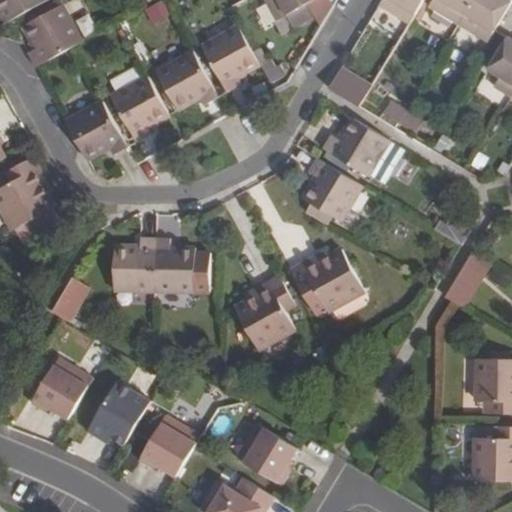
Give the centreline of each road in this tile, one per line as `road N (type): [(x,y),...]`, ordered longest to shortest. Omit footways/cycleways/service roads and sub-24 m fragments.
road 1 (residential): [(362,0),(267,157),(188,196),(98,196),(73,177),(12,68),(0,64)]
road 2 (residential): [(113,511),(89,493),(0,458)]
